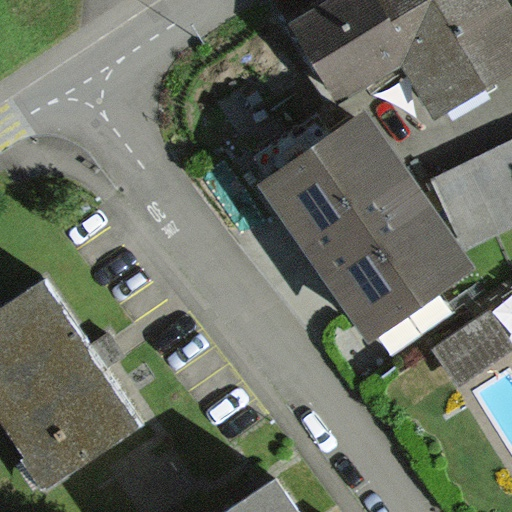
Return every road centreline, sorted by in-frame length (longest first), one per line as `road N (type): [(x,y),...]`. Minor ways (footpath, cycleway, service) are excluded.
road 1 (residential): [(389,511),(73,83)]
road 2 (residential): [(198,0),(73,83)]
